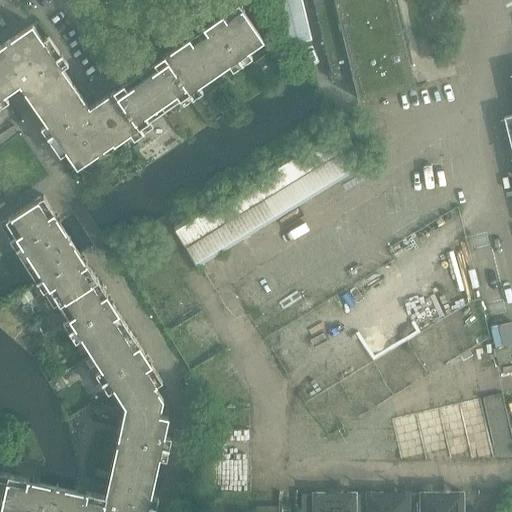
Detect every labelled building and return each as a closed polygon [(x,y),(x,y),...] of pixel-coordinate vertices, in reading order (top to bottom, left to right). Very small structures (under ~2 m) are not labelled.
[(274,0),(285,44),(309,38),(299,0),(274,0)] [(313,0),(333,80),(333,81),(353,77),(358,100),(415,87),(394,0),(395,0),(313,0)] [(264,41),(243,12),(245,10),(241,5),(239,6),(238,4),(188,39),(214,76),(229,66),(233,71),(252,58),(248,52),(264,41)] [(0,57),(19,86),(36,109),(73,84),(32,25),(11,39),(10,38),(4,41),(5,43),(0,46),(0,57)] [(203,92),(199,86),(214,76),(188,39),(139,73),(165,110),(179,100),(184,105),(203,92)] [(0,57),(0,107),(9,102),(5,96),(19,86),(0,57)] [(139,73),(89,107),(115,144),(130,134),(134,140),(153,126),(149,121),(165,110),(139,73)] [(114,145),(115,144),(89,107),(73,84),(36,109),(52,133),(46,137),(47,138),(48,139),(54,135),(64,151),(77,168),(98,154),(99,155),(105,151),(104,150),(113,143),(114,145)] [(338,129),(178,227),(198,261),(360,163),(338,129)] [(43,195),(0,222),(0,224),(16,250),(26,266),(70,238),(43,195)] [(70,238),(26,266),(54,308),(60,304),(97,280),(86,263),(81,254),(70,238)] [(97,280),(60,304),(92,355),(130,330),(97,280)] [(18,295),(24,304),(34,298),(29,289),(18,295)] [(114,390),(124,406),(155,387),(162,382),(130,330),(92,355),(101,370),(95,373),(108,393),(114,390)] [(155,387),(124,406),(125,406),(111,467),(155,478),(159,459),(166,460),(171,437),(165,436),(169,417),(159,415),(163,400),(155,387)] [(111,467),(105,495),(101,511),(147,511),(149,507),(156,509),(159,496),(151,495),(155,478),(111,467)] [(0,511),(1,511),(9,474),(0,472),(0,511)] [(51,511),(57,485),(9,474),(1,511),(51,511)] [(57,485),(51,511),(101,511),(105,495),(94,493),(57,485)]
